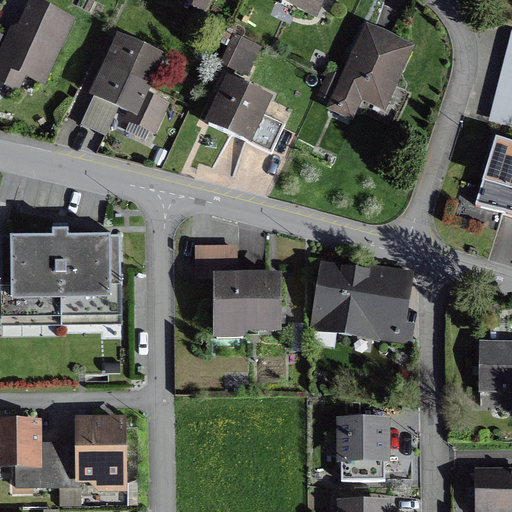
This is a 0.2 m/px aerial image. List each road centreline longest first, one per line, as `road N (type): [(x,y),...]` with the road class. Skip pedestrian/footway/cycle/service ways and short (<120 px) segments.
road 1 (residential): [(162,511),(160,190)]
road 2 (residential): [(405,253),(464,65),(453,17),(432,0)]
road 3 (residential): [(405,253),(160,190)]
road 4 (residential): [(434,261),(439,511)]
road 5 (residential): [(160,190),(0,154)]
